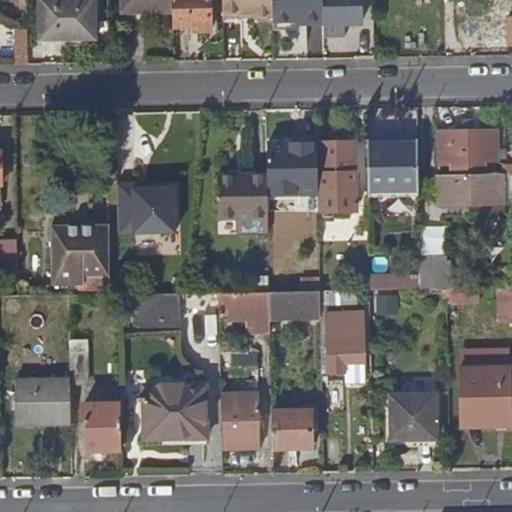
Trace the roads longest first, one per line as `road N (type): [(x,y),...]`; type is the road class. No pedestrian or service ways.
road 1 (residential): [(511,80),(0,88)]
road 2 (residential): [(0,501),(511,494)]
